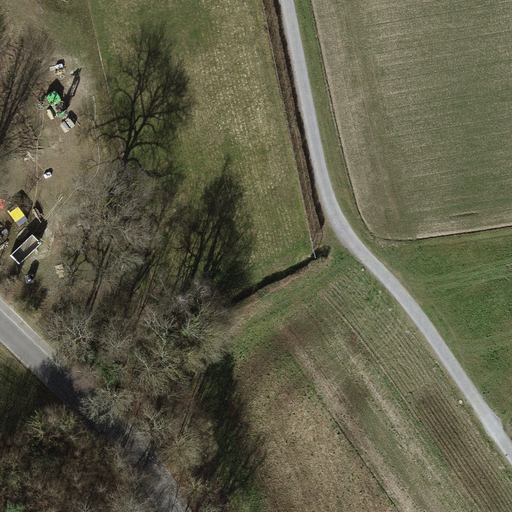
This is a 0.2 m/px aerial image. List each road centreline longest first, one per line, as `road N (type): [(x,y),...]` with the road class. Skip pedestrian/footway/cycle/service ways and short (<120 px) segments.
road 1 (track): [(511,454),(417,309),(351,244),(334,214),(286,0)]
road 2 (residential): [(0,323),(125,447),(167,511)]
